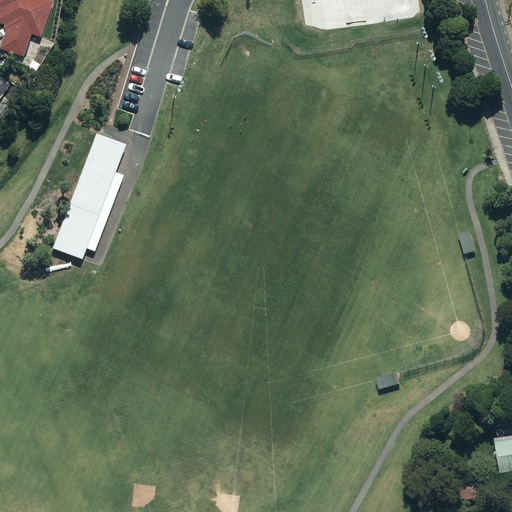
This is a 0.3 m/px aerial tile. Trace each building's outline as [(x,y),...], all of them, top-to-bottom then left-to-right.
[(26,57),(33,34),(44,37),(54,4),(42,0),(0,0),(0,9),(1,10),(0,14),(0,22),(9,26),(2,49),(26,57)] [(0,76),(0,120),(5,114),(0,110),(0,99),(11,84),(0,76)] [(49,249),(81,260),(121,147),(89,136),(49,249)] [(478,253),(472,231),(461,235),(466,256),(478,253)] [(377,377),(380,389),(403,385),(400,372),(377,377)] [(511,439),(499,442),(504,474),(511,472),(511,439)] [(486,480),(457,479),(456,501),(485,502),(486,480)]
